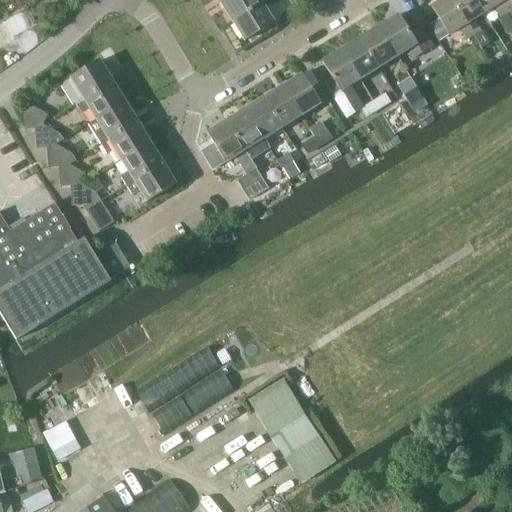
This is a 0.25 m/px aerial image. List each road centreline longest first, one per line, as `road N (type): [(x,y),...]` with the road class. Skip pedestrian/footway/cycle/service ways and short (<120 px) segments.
road 1 (residential): [(133,244),(214,193),(186,143),(200,99)]
road 2 (residential): [(200,99),(361,0)]
road 3 (unclassified): [(0,84),(97,0)]
road 4 (residential): [(200,99),(140,9),(125,0)]
